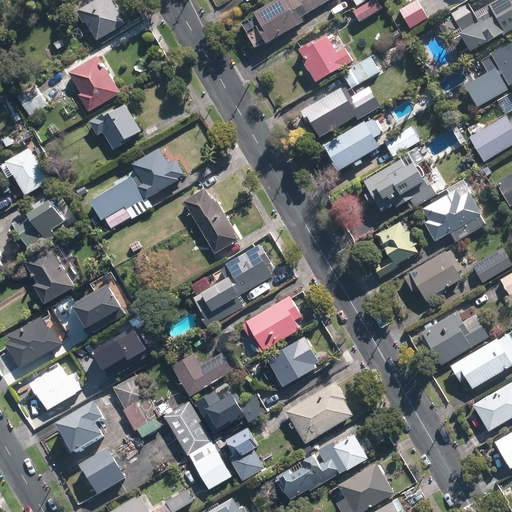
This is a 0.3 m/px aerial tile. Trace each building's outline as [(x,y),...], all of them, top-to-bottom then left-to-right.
[(104,0),(95,0),(74,12),(89,37),(117,21),(104,0)] [(277,0),(254,13),(261,25),(256,28),(257,30),(247,35),(255,48),(265,42),(266,45),(274,40),(300,25),(297,20),(331,0),(277,0)] [(360,23),(382,9),(376,0),(374,0),(353,13),(360,23)] [(429,18),(417,0),(399,11),(410,29),(429,18)] [(479,19),(469,4),(451,14),(461,30),(460,31),(462,34),(460,35),(470,53),(504,32),(506,34),(511,30),(511,0),(499,0),(488,7),(491,12),(479,19)] [(306,60),(303,62),(308,70),(315,83),(353,61),(345,48),(337,53),(328,37),(317,43),(315,41),(299,50),(301,54),(302,53),(306,60)] [(511,43),(492,54),(509,86),(511,83),(511,43)] [(412,55),(405,59),(418,81),(425,76),(412,55)] [(381,72),(372,56),(343,74),(352,89),(381,72)] [(94,59),(62,75),(80,110),(112,94),(94,59)] [(508,91),(496,69),(464,86),(476,108),(508,91)] [(312,125),(319,137),(356,117),(358,120),(381,106),(370,87),(349,100),(342,88),(311,106),(308,108),(304,110),(301,112),(309,127),(312,125)] [(511,111),(511,90),(497,100),(506,115),(511,111)] [(120,111),(95,126),(110,151),(135,135),(120,111)] [(511,146),(511,125),(507,117),(469,139),(484,163),(511,146)] [(376,121),(372,120),(366,124),(365,122),(324,146),(338,172),(379,148),(374,139),(381,135),(382,131),(376,121)] [(421,142),(413,127),(386,143),(394,157),(421,142)] [(21,148),(0,161),(0,169),(17,198),(42,183),(21,148)] [(158,148),(125,167),(145,200),(178,181),(158,148)] [(365,181),(371,192),(365,195),(371,205),(377,202),(383,212),(395,205),(396,208),(411,200),(415,207),(437,194),(427,176),(423,178),(415,163),(406,168),(401,160),(365,181)] [(511,173),(496,183),(511,207),(511,206),(511,173)] [(108,189),(89,201),(106,227),(125,215),(108,189)] [(201,189),(170,206),(198,257),(230,240),(201,189)] [(451,232),(456,242),(486,225),(481,216),(482,215),(470,192),(461,197),(457,190),(423,209),(429,220),(424,223),(435,241),(451,232)] [(45,203),(6,226),(18,246),(57,223),(45,203)] [(397,265),(419,252),(415,246),(417,244),(409,230),(407,231),(401,221),(377,235),(389,257),(373,266),(380,278),(398,267),(397,265)] [(261,246),(185,290),(202,319),(278,276),(261,246)] [(511,266),(511,263),(503,247),(472,265),(483,283),(511,266)] [(447,253),(446,251),(410,272),(411,273),(404,277),(413,292),(419,288),(426,300),(463,280),(458,272),(463,270),(452,250),(447,253)] [(50,252),(18,271),(40,308),(89,278),(79,262),(62,272),(50,252)] [(511,295),(511,272),(500,280),(510,296),(511,295)] [(288,297),(244,323),(260,349),(304,323),(288,297)] [(69,305),(0,342),(0,353),(10,371),(40,354),(46,365),(73,350),(61,330),(78,320),(69,305)] [(476,344),(489,337),(481,323),(468,331),(457,312),(422,332),(441,364),(476,344)] [(108,376),(155,349),(138,320),(91,347),(108,376)] [(451,366),(461,382),(466,379),(472,389),(511,365),(511,332),(498,340),(497,339),(456,363),(451,366)] [(308,336),(266,361),(280,385),(323,360),(308,336)] [(196,348),(166,365),(184,396),(231,369),(221,351),(204,361),(196,348)] [(59,372),(26,391),(38,411),(70,392),(59,372)] [(130,381),(108,394),(130,431),(152,419),(130,381)] [(332,382),(286,410),(304,440),(351,411),(332,382)] [(511,417),(511,382),(473,404),(488,431),(511,417)] [(219,388),(192,404),(199,416),(210,409),(218,423),(238,411),(246,424),(262,415),(246,388),(226,400),(219,388)] [(90,401),(46,427),(65,458),(84,447),(92,460),(73,472),(91,501),(122,482),(103,449),(115,442),(90,401)] [(244,432),(223,447),(244,478),(265,463),(244,432)] [(511,468),(511,432),(495,442),(510,466),(511,469),(511,468)] [(354,433),(275,477),(289,500),(367,456),(354,433)] [(204,442),(184,453),(204,489),(225,477),(204,442)] [(375,467),(340,487),(346,498),(332,506),(335,511),(352,511),(389,492),(375,467)] [(177,496),(160,507),(163,511),(177,511),(185,507),(177,496)] [(144,511),(137,498),(111,511),(144,511)] [(403,511),(394,499),(374,511),(403,511)] [(245,511),(244,508),(239,511),(233,501),(215,511),(245,511)]
